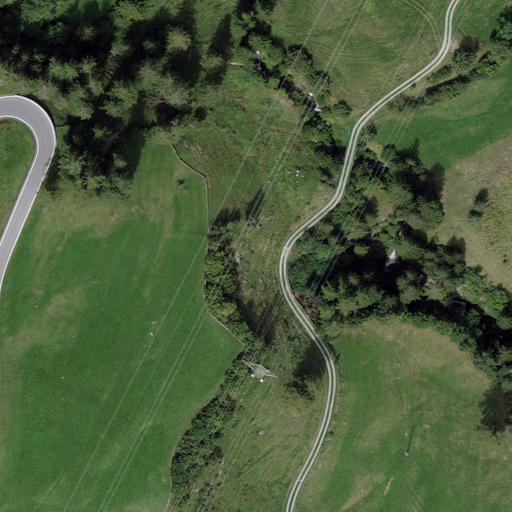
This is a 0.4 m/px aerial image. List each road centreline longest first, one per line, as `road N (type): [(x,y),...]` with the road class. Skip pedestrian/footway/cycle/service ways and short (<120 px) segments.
road 1 (track): [(457,0),(445,50),(363,119),(332,203),(285,251),(289,292),(336,359),(342,387),(293,511)]
road 2 (unclassified): [(0,264),(45,150),(37,120),(0,107)]
